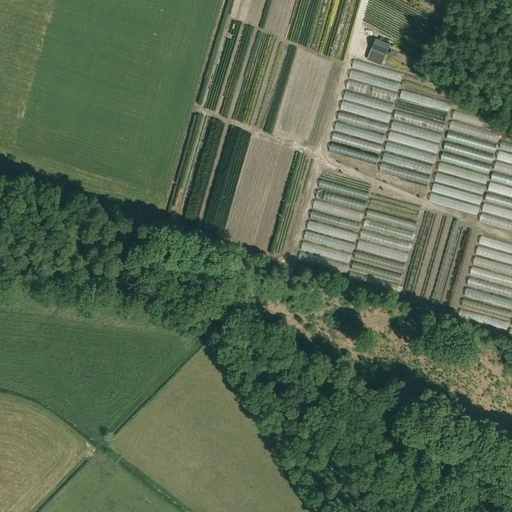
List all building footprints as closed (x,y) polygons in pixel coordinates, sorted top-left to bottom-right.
[(382,65),(390,45),(376,39),(367,59),(382,65)] [(357,70),(346,115),(356,117),(358,110),(360,110),(363,99),(366,100),(364,108),(374,111),(376,102),(388,105),(388,106),(397,108),(399,99),(401,100),(406,82),(357,70)] [(340,139),(335,158),(382,169),(385,155),(379,153),(378,160),(372,159),(375,148),(389,151),(391,142),(341,131),(339,139),(340,139)] [(501,164),(506,145),(458,134),(456,140),(454,139),(451,151),(453,151),(451,159),(472,164),(471,169),(448,164),(446,170),(492,181),(494,173),(498,174),(500,164),(501,164)] [(438,172),(440,166),(392,150),(390,156),(438,172)] [(394,179),(396,174),(387,170),(385,175),(394,179)] [(488,234),(511,240),(511,220),(510,220),(507,229),(490,225),(488,234)]
